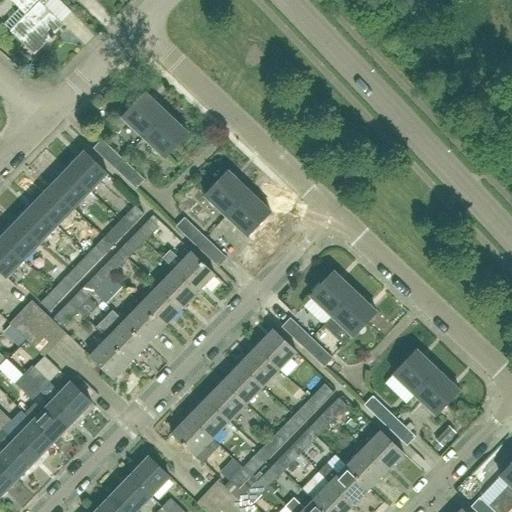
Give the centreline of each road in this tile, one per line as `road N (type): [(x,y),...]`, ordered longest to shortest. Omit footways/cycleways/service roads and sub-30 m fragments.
road 1 (residential): [(49,511),(335,218)]
road 2 (tertiary): [(511,245),(282,0)]
road 3 (residential): [(335,218),(137,28)]
road 4 (residential): [(511,384),(335,218)]
road 5 (residential): [(411,511),(511,408)]
road 6 (residential): [(44,118),(137,28)]
